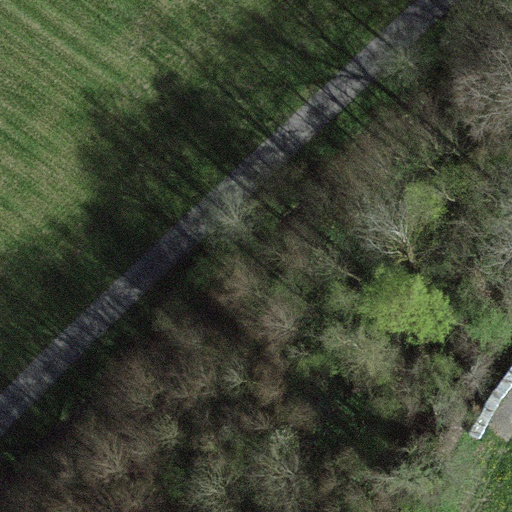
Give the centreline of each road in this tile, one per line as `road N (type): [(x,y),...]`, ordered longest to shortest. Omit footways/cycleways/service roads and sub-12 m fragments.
road 1 (track): [(0,414),(147,258),(444,0)]
road 2 (track): [(440,492),(464,431),(511,373)]
